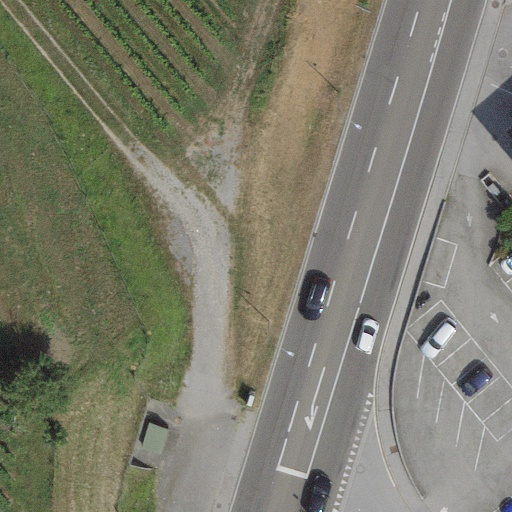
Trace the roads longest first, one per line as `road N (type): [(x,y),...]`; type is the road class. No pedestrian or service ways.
road 1 (track): [(241,511),(214,459),(197,258),(150,167),(6,0)]
road 2 (secondary): [(287,476),(431,0)]
